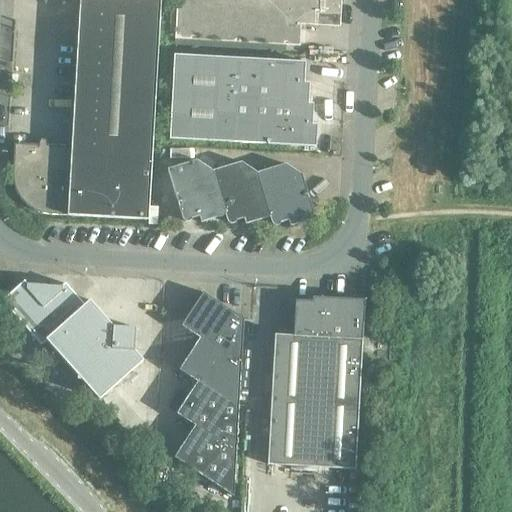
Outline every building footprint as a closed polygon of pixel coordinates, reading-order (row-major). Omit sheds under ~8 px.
[(79,0),(75,71),(157,76),(160,0),(79,0)] [(177,0),(175,39),(299,46),(300,25),(340,27),(341,0),(340,0),(177,0)] [(174,55),(169,139),(316,147),(317,125),(312,125),(313,104),(308,104),(309,83),(298,83),(299,64),(305,64),(305,63),(299,62),(174,55)] [(45,214),(49,215),(149,221),(151,169),(153,138),(157,76),(75,71),(71,147),(15,144),(14,150),(13,179),(13,183),(14,186),(15,189),(17,192),(18,195),(20,198),(22,200),(24,203),(26,205),(28,207),(30,208),(33,210),(37,212),(41,213),(45,214)] [(225,216),(211,170),(196,161),(167,170),(182,219),(183,221),(184,222),(185,222),(187,223),(188,222),(189,222),(190,221),(191,220),(191,219),(199,217),(201,223),(225,216)] [(270,218),(255,172),(241,162),(213,171),(211,170),(225,216),(227,222),(228,223),(229,224),(230,224),(231,224),(232,224),(234,224),(235,223),(236,221),(243,219),(245,225),(270,218)] [(288,221),(290,227),(315,219),(308,197),(301,175),(285,164),(257,173),(255,172),(270,218),(271,224),(272,224),(273,225),(274,226),(275,226),(277,226),(278,226),(279,225),(280,224),(280,223),(288,221)] [(2,302),(40,345),(84,305),(65,284),(62,286),(28,284),(25,281),(2,302)] [(181,327),(200,338),(241,365),(244,320),(203,293),(181,327)] [(293,336),(275,335),(268,465),(355,470),(364,301),(326,298),(322,302),(295,301),(293,336)] [(41,346),(46,341),(99,400),(143,361),(134,350),(135,328),(113,327),(90,300),(84,305),(40,345),(41,346)] [(179,370),(197,382),(239,409),(241,365),(200,338),(179,370)] [(176,414),(195,426),(236,453),(239,409),(197,382),(176,414)] [(236,453),(195,426),(174,458),(234,497),(236,453)]
